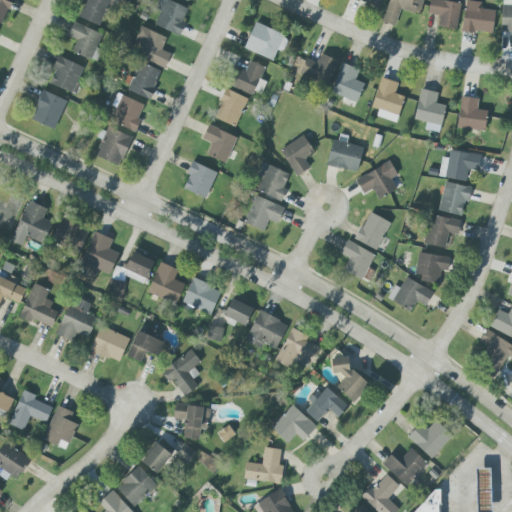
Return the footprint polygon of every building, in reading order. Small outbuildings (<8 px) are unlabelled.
[(0,0),(0,23),(2,25),(13,0),(0,0)] [(99,26),(110,0),(84,0),(77,17),(99,26)] [(189,9),(167,0),(162,0),(152,24),(178,36),(189,9)] [(358,0),(380,8),(382,0),(358,0)] [(389,0),(382,22),(395,27),(400,9),(418,15),(423,0),(389,0)] [(437,26),(456,30),(460,4),(440,0),(430,0),(428,14),(439,16),(437,26)] [(511,0),(501,0),(501,31),(511,31),(511,0)] [(495,10),(480,9),(480,2),(465,1),(462,31),(493,34),(495,10)] [(244,49),(272,61),(277,49),(283,52),(289,37),(255,23),(244,49)] [(102,33),(72,24),(68,38),(76,40),(71,53),(97,61),(101,49),(98,48),(102,33)] [(166,38),(141,27),(129,52),(165,67),(171,54),(161,50),(166,38)] [(325,87),(338,62),(321,54),(316,63),(306,58),(298,74),(325,87)] [(84,67),(58,56),(53,68),(56,69),(49,84),(73,94),(84,67)] [(266,82),(260,80),(265,67),(249,61),(246,71),(235,67),(228,86),(252,95),(253,91),(261,94),(266,82)] [(161,72),(140,62),(128,90),(148,100),(161,72)] [(330,93),(356,103),(364,84),(355,80),(359,70),(343,63),(330,93)] [(398,83),(381,78),(371,107),(378,110),(376,116),(396,122),(404,97),(395,93),(398,83)] [(438,93),(420,89),(413,119),(426,122),(425,129),(439,133),(445,105),(436,103),(438,93)] [(30,119),(54,129),(67,101),(43,90),(30,119)] [(246,97),(224,90),(214,119),(236,126),(246,97)] [(145,105),(121,95),(110,121),(134,132),(145,105)] [(457,128),(485,131),(487,111),(477,110),(478,98),(461,97),(457,128)] [(119,166),(132,137),(107,126),(95,156),(119,166)] [(206,156),(226,163),(236,136),(207,126),(202,140),(211,143),(206,156)] [(314,153),(303,135),(280,150),(296,176),(310,168),(304,159),(314,153)] [(357,173),(363,147),(333,140),(327,165),(357,173)] [(465,181),(467,169),(479,171),(482,156),(450,150),(448,158),(442,157),(438,176),(465,181)] [(205,199),(217,172),(193,162),(182,189),(205,199)] [(255,177),(258,178),(254,192),(282,200),(286,188),(284,188),(289,172),(259,163),(255,177)] [(374,190),(377,198),(396,192),(391,179),(396,176),(391,163),(355,177),(362,194),(374,190)] [(438,211),(461,216),(464,200),(468,201),(471,188),(445,182),(438,211)] [(245,225),(265,231),(268,221),(279,224),(284,206),(253,197),(245,225)] [(46,209),(28,201),(11,242),(22,246),(26,237),(42,244),(51,222),(42,219),(46,209)] [(376,250),(390,222),(368,212),(355,240),(376,250)] [(461,221),(431,215),(425,244),(445,249),(448,233),(458,235),(461,221)] [(84,228),(61,218),(51,241),(74,251),(84,228)] [(112,238),(91,232),(82,265),(111,273),(117,253),(108,250),(112,238)] [(362,281),(375,254),(347,241),(340,254),(349,258),(343,272),(362,281)] [(146,284),(153,259),(130,252),(125,269),(115,266),(112,278),(124,282),(125,278),(146,284)] [(439,270),(447,272),(450,258),(418,252),(414,278),(436,282),(439,270)] [(178,269),(158,263),(148,294),(177,303),(184,284),(174,280),(178,269)] [(20,304),(25,289),(16,285),(18,278),(1,272),(0,274),(0,302),(2,297),(20,304)] [(433,293),(405,278),(400,288),(394,286),(387,299),(410,312),(416,302),(425,307),(433,293)] [(212,314),(221,289),(191,279),(182,304),(212,314)] [(49,290),(33,284),(19,318),(30,322),(32,319),(51,328),(58,312),(49,309),(52,302),(45,299),(49,290)] [(96,317),(87,313),(91,304),(72,296),(56,335),(73,342),(76,333),(88,338),(96,317)] [(253,309),(232,299),(224,316),(245,326),(253,309)] [(511,305),(508,314),(498,309),(489,327),(511,337),(511,305)] [(260,349),(263,343),(276,349),(287,324),(259,311),(245,341),(260,349)] [(118,363),(129,339),(100,326),(90,350),(118,363)] [(206,340),(222,341),(223,328),(208,327),(206,340)] [(488,347),(477,364),(495,376),(508,356),(511,359),(511,358),(511,346),(487,329),(479,341),(488,347)] [(312,364),(321,344),(290,330),(275,362),(290,369),(296,357),(312,364)] [(127,358),(140,362),(144,351),(163,358),(168,343),(136,331),(127,358)] [(160,370),(167,382),(173,379),(183,396),(198,388),(193,379),(199,375),(194,366),(199,363),(192,351),(160,370)] [(354,402),(369,384),(348,367),(351,362),(339,352),(330,362),(335,367),(333,370),(343,378),(336,388),(354,402)] [(0,383),(2,379),(0,378),(0,414),(6,417),(13,398),(0,393),(0,383)] [(305,412),(317,422),(329,409),(337,417),(347,406),(324,385),(310,401),(312,403),(305,412)] [(52,407),(33,400),(35,395),(21,390),(9,425),(24,430),(29,417),(46,423),(52,407)] [(183,438),(199,439),(200,429),(207,430),(209,407),(174,405),(173,419),(184,420),(183,438)] [(302,441),(316,427),(292,405),(271,427),(288,443),(296,435),(302,441)] [(77,424),(70,421),(73,412),(57,406),(44,441),(67,449),(77,424)] [(407,437),(431,459),(453,435),(436,420),(425,431),(418,425),(407,437)] [(235,435),(228,425),(217,433),(223,443),(235,435)] [(0,447),(0,468),(19,478),(30,457),(3,443),(0,447)] [(157,474),(171,455),(156,443),(141,461),(157,474)] [(175,458),(187,466),(196,452),(184,444),(175,458)] [(246,463),(244,479),(281,484),(283,465),(279,465),(281,450),(264,448),(262,465),(246,463)] [(405,486),(427,464),(410,448),(399,460),(392,453),(382,464),(405,486)] [(116,486),(132,507),(157,488),(140,467),(116,486)] [(488,511),(488,470),(474,471),(474,511),(488,511)] [(399,486),(385,474),(363,499),(377,511),(395,511),(398,509),(387,499),(399,486)] [(262,511),(294,511),(279,489),(257,504),(262,511)] [(131,511),(112,490),(98,503),(105,511),(103,511),(131,511)]
